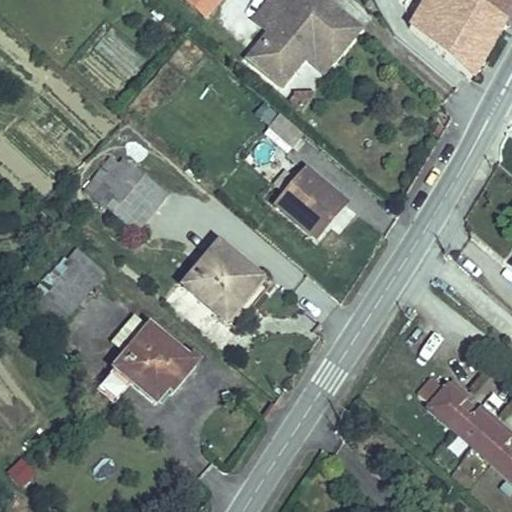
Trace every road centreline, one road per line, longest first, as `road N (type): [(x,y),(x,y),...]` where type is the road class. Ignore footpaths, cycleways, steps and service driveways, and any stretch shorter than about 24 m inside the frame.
road 1 (residential): [(511,70),(416,244),(241,511)]
road 2 (unknown): [(416,244),(511,321)]
